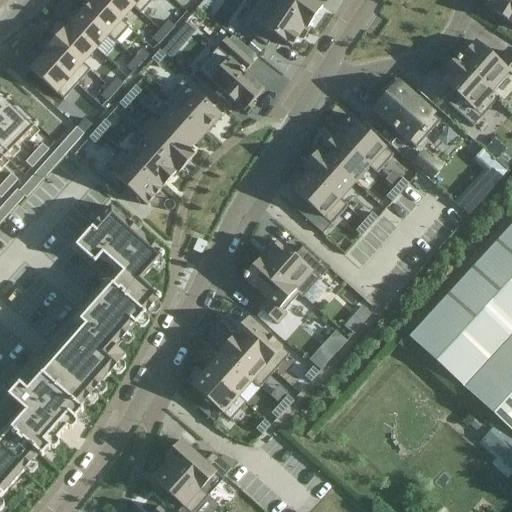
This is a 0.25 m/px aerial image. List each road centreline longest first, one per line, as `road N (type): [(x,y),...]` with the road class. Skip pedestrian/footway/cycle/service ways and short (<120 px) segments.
road 1 (residential): [(327,66),(132,413),(63,511)]
road 2 (residential): [(327,66),(351,74),(419,60),(454,31),(463,0)]
